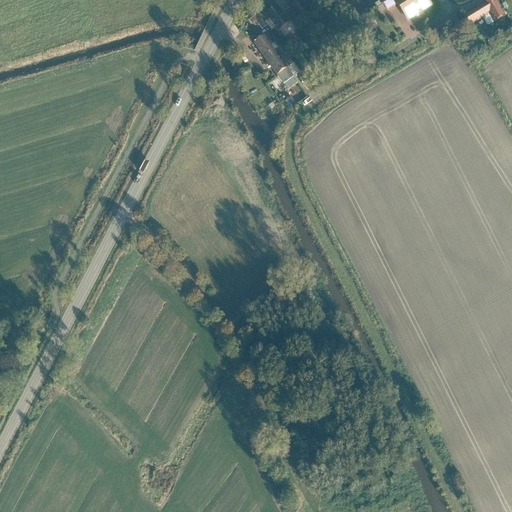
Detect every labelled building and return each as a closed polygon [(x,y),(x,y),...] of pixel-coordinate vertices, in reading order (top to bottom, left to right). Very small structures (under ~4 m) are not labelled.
[(295,0),(297,2),(289,9),(298,20),(307,13),(302,6),(310,0),(295,0)] [(434,8),(428,0),(384,0),(378,5),(384,14),(390,9),(404,29),(434,8)] [(503,19),(493,1),(455,23),(461,33),(487,18),(491,26),(503,19)] [(280,16),(275,8),(263,17),(276,34),(287,26),(280,16)] [(293,34),(303,27),(298,20),(289,9),(280,16),(287,26),(293,34)] [(257,10),(249,18),(255,25),(263,17),(257,10)] [(272,34),(253,46),(274,78),(285,71),(270,47),(278,42),(272,34)]
